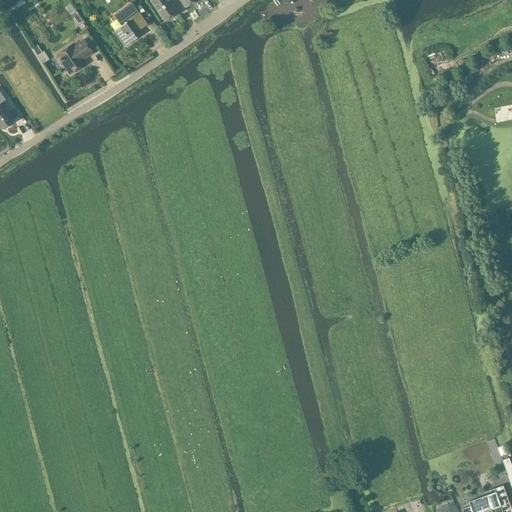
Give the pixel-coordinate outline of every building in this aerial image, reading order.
[(177,12),(175,9),(168,0),(151,0),(165,20),(177,12)] [(137,31),(147,24),(132,2),(114,15),(122,26),(114,31),(125,46),(140,35),(137,31)] [(77,12),(72,3),(66,7),(72,16),(77,12)] [(74,17),(78,24),(82,21),(78,15),(74,17)] [(92,53),(93,52),(84,40),(84,41),(74,48),(72,46),(72,45),(57,55),(58,55),(60,58),(60,59),(61,61),(62,60),(71,73),(70,74),(71,74),(85,64),(84,64),(81,59),(92,52),(92,53)] [(37,46),(32,49),(37,56),(42,53),(37,46)] [(0,126),(2,129),(3,128),(4,129),(9,126),(8,125),(14,121),(1,103),(6,100),(0,92),(0,126)] [(511,467),(508,458),(502,460),(510,481),(511,479),(511,467)] [(488,511),(511,511),(511,509),(503,485),(494,488),(495,492),(469,501),(470,506),(462,509),(462,511),(485,511),(488,511)]
